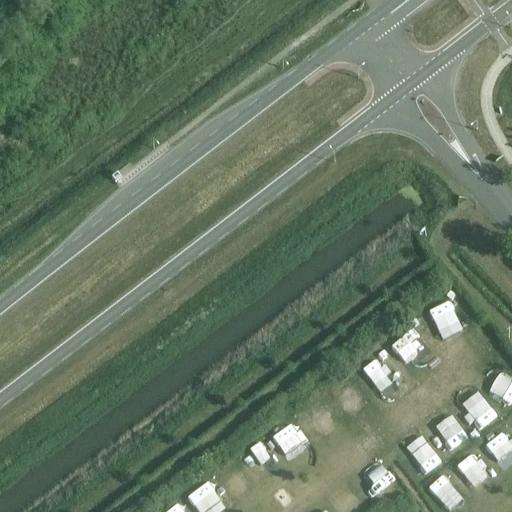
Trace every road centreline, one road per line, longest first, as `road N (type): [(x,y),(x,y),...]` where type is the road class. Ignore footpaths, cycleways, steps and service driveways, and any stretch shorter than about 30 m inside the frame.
road 1 (primary): [(0,400),(394,93)]
road 2 (primary): [(365,29),(0,308)]
